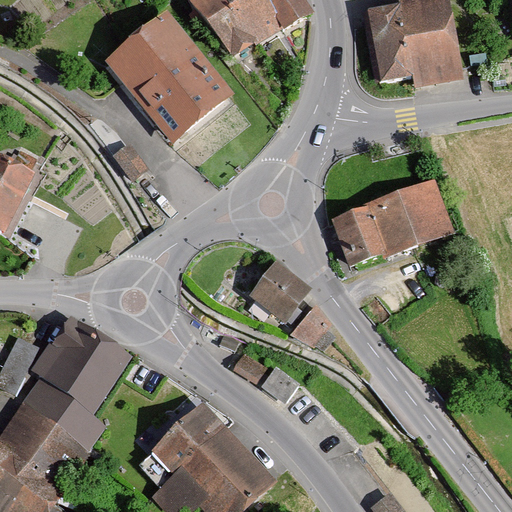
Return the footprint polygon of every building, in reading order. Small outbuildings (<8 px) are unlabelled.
[(184,0),(235,61),(303,19),(292,0),(184,0)] [(447,2),(363,18),(376,86),(460,70),(447,2)] [(112,67),(174,145),(229,102),(168,23),(112,67)] [(147,171),(127,144),(114,153),(134,180),(147,171)] [(0,229),(7,233),(33,178),(0,162),(0,229)] [(423,192),(333,224),(350,272),(440,240),(423,192)] [(282,326),(305,294),(271,270),(248,302),(282,326)] [(331,324),(314,304),(287,335),(324,353),(336,338),(327,330),(331,324)] [(35,376),(90,415),(128,358),(66,317),(29,372),(35,376)] [(0,382),(18,392),(42,344),(20,334),(0,373),(0,382)] [(237,342),(222,336),(218,344),(233,351),(237,342)] [(266,369),(243,354),(233,370),(256,384),(266,369)] [(297,386),(273,368),(261,386),(285,403),(297,386)] [(0,510),(2,511),(49,511),(107,427),(90,415),(35,376),(0,431),(0,510)] [(208,511),(241,511),(272,485),(203,411),(155,455),(208,511)] [(398,511),(390,499),(372,511),(398,511)]
